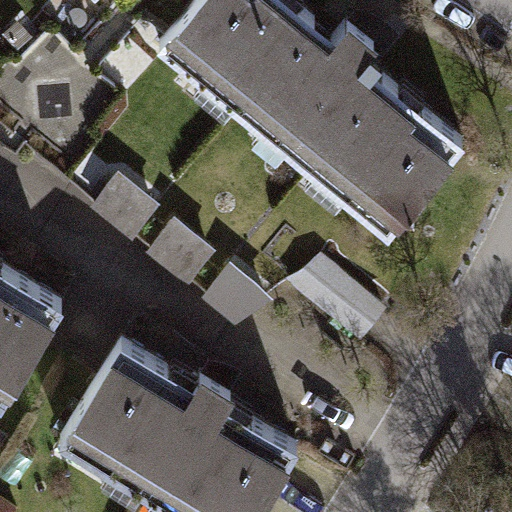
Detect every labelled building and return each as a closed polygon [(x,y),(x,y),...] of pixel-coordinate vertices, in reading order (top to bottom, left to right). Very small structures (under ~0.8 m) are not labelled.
[(476,147),(298,0),(163,0),(143,25),(234,102),(310,164),(400,239),(476,147)] [(97,193),(137,225),(167,188),(127,155),(97,193)] [(151,244),(195,272),(223,230),(179,202),(151,244)] [(365,328),(392,297),(324,240),(297,272),(365,328)] [(237,246),(206,288),(247,318),(278,276),(237,246)] [(0,364),(45,291),(0,264),(0,364)] [(194,511),(246,511),(288,444),(101,331),(45,422),(194,511)]
